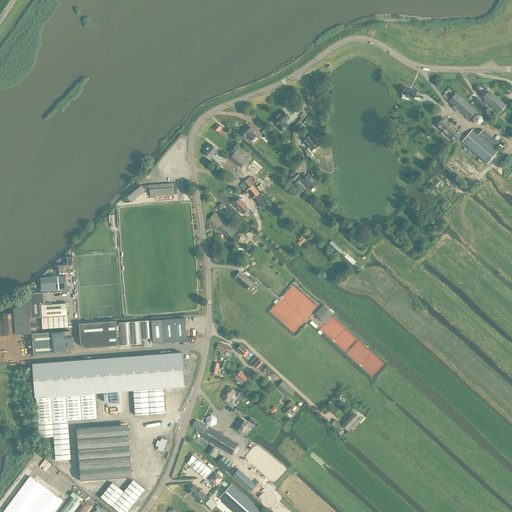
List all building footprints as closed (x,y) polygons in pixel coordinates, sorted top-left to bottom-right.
[(404,85),(401,94),(402,94),(405,95),(405,97),(409,98),(413,100),(416,91),(413,90),(413,89),(404,85)] [(490,99),(487,103),(488,103),(485,107),(488,110),(492,106),(500,113),(506,105),(489,90),(487,93),(491,96),(489,98),(490,99)] [(456,93),(449,101),(454,105),(452,107),(459,113),(460,111),(469,119),(476,111),(456,93)] [(484,106),(487,103),(490,99),(489,98),(491,96),(487,93),(482,98),(485,101),(483,102),(478,97),(476,100),(484,106)] [(273,119),(278,124),(277,126),(282,131),(287,126),(284,123),(290,117),(283,110),(273,119)] [(476,114),(472,118),(474,124),(480,125),(483,121),(482,115),(476,114)] [(443,117),(436,125),(454,141),(461,133),(443,117)] [(223,133),(226,131),(218,123),(214,128),(222,135),(225,138),(226,136),(223,133)] [(247,124),(240,132),(246,137),(247,137),(251,141),(256,136),(252,132),(253,130),(247,124)] [(265,129),(262,132),(270,139),(272,138),(273,136),(265,129)] [(473,129),(462,142),(487,163),(498,151),(495,149),(500,144),(483,129),(479,134),(473,129)] [(312,150),(315,148),(316,149),(319,146),(318,145),(319,144),(311,134),(303,140),(312,150)] [(204,152),(211,158),(218,150),(211,144),(204,152)] [(230,158),(241,167),(248,159),(237,149),(237,150),(236,149),(235,150),(236,151),(230,158)] [(219,151),(212,158),(220,165),(226,158),(219,151)] [(303,179),(300,175),(294,170),(289,175),(294,181),(293,181),(297,185),(303,179)] [(302,180),(311,190),(314,187),(315,188),(318,185),(317,184),(318,183),(309,174),(302,180)] [(240,185),(244,191),(250,186),(254,183),(255,182),(251,176),(242,183),(240,185)] [(149,185),(150,190),(150,197),(174,195),(173,183),(149,185)] [(127,197),(123,201),(125,203),(130,202),(131,202),(146,190),(150,190),(149,185),(139,185),(132,191),(133,192),(127,197)] [(252,186),(246,191),(253,198),(259,193),(253,185),(252,186)] [(241,213),(242,212),(243,213),(248,208),(245,205),(246,204),(243,201),(242,202),(239,199),(234,204),(240,210),(239,211),(241,213)] [(258,203),(263,210),(268,205),(264,199),(258,203)] [(219,229),(230,238),(237,231),(224,220),(215,212),(207,222),(216,229),(218,230),(219,229)] [(238,233),(235,237),(237,242),(242,243),(246,238),(243,233),(238,233)] [(356,262),(332,240),(329,243),(354,265),(356,262)] [(67,257),(67,264),(59,265),(59,272),(74,271),(72,257),(67,257)] [(234,278),(247,289),(252,282),(239,271),(234,278)] [(66,275),(47,277),(41,277),(42,289),(67,287),(66,275)] [(44,304),(44,302),(44,292),(29,293),(31,318),(41,317),(40,304),(44,304)] [(3,313),(4,320),(0,320),(0,335),(5,335),(15,335),(15,334),(31,333),(37,333),(37,328),(31,328),(29,303),(14,304),(14,313),(3,313)] [(67,315),(66,303),(42,305),(42,317),(67,315)] [(323,305),(322,307),(317,313),(326,321),(332,314),(323,305)] [(65,327),(68,327),(67,316),(42,318),(43,329),(55,328),(65,328),(65,327)] [(162,319),(164,343),(164,342),(171,342),(171,343),(175,342),(175,341),(183,341),(183,342),(188,342),(188,337),(186,337),(185,318),(162,319)] [(159,344),(164,343),(162,319),(151,320),(153,343),(159,343),(159,344)] [(313,319),(310,323),(316,328),(319,324),(313,319)] [(152,338),(151,320),(119,323),(120,332),(117,332),(116,321),(107,321),(109,346),(118,345),(117,337),(120,336),(121,345),(131,345),(131,346),(144,346),(144,341),(141,341),(141,339),(152,338)] [(109,346),(107,321),(79,323),(81,343),(86,348),(109,346)] [(72,353),(71,345),(74,345),(73,338),(70,338),(70,331),(32,333),(34,355),(72,353)] [(218,343),(216,350),(220,351),(221,352),(223,353),(225,351),(229,352),(231,353),(232,349),(230,349),(230,347),(218,343)] [(241,345),(237,350),(243,356),(247,351),(241,345)] [(36,397),(185,386),(182,352),(33,363),(36,397)] [(258,358),(253,364),(258,368),(263,362),(258,358)] [(219,363),(213,362),(211,373),(215,373),(215,375),(216,375),(217,375),(220,376),(221,372),(217,371),(219,363)] [(240,372),(235,378),(242,384),(247,378),(240,372)] [(287,385),(282,391),(289,398),(295,392),(287,385)] [(222,398),(225,399),(225,401),(230,404),(233,399),(231,398),(235,391),(229,387),(222,398)] [(133,391),(134,413),(135,415),(164,413),(162,389),(133,391)] [(240,393),(237,397),(243,402),(244,401),(246,403),(249,400),(246,398),(248,397),(242,392),(240,393)] [(106,394),(107,415),(122,414),(121,393),(106,394)] [(68,421),(97,419),(95,394),(37,399),(40,438),(54,437),(56,461),(71,460),(68,421)] [(288,408),(284,411),(287,414),(289,412),(292,415),(295,412),(292,409),(296,405),(291,401),(286,406),(288,408)] [(354,413),(348,419),(356,426),(359,422),(361,423),(366,417),(356,409),(351,405),(348,402),(346,404),(349,408),(354,412),(354,413)] [(216,418),(211,415),(206,418),(206,423),(211,426),(216,423),(216,418)] [(241,418),(235,428),(241,432),(248,423),(241,418)] [(197,430),(202,434),(202,433),(207,426),(196,419),(192,427),(197,430)] [(348,419),(342,425),(347,429),(349,427),(352,430),(356,426),(348,419)] [(127,423),(77,427),(81,482),(132,478),(127,423)] [(207,426),(202,433),(202,434),(200,436),(231,454),(237,444),(207,426)] [(158,440),(156,446),(158,447),(158,449),(163,451),(167,440),(161,438),(160,441),(158,440)] [(206,453),(207,453),(216,458),(221,451),(211,445),(206,453)] [(192,455),(187,463),(205,478),(212,470),(192,455)] [(227,470),(232,464),(223,456),(218,462),(227,470)] [(256,485),(238,469),(233,475),(251,491),(256,485)] [(209,479),(217,485),(223,478),(215,472),(209,479)] [(119,511),(126,511),(145,489),(133,480),(124,492),(112,483),(101,497),(119,511)] [(194,484),(188,491),(189,491),(188,492),(198,500),(205,493),(194,484)] [(260,511),(261,511),(231,485),(219,498),(233,511),(260,511)] [(59,511),(74,511),(84,500),(74,492),(59,511)] [(210,499),(206,503),(211,509),(216,505),(210,499)] [(75,511),(89,511),(93,507),(84,501),(75,511)]
